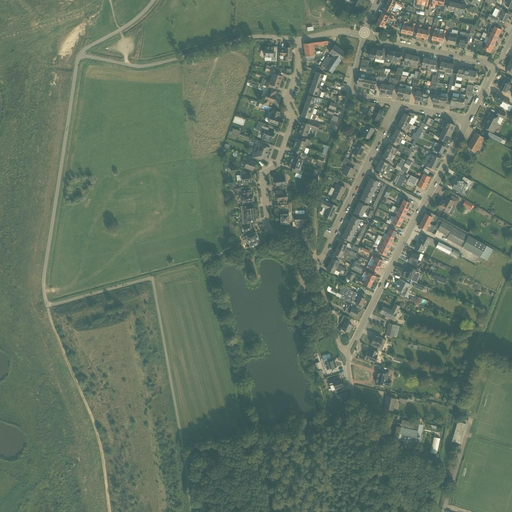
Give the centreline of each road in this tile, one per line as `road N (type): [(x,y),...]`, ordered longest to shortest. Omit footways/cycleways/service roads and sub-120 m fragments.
road 1 (unclassified): [(109,511),(96,428),(43,291),(77,55)]
road 2 (tertiary): [(345,360),(465,120)]
road 3 (residential): [(315,264),(302,242),(272,230),(262,174),(279,159),(293,119),(287,105),(299,39)]
road 4 (residential): [(77,55),(135,66),(259,36),(299,39)]
road 5 (residential): [(315,264),(394,103)]
road 6 (track): [(315,264),(321,176),(350,96)]
road 7 (tertiary): [(407,511),(351,393),(345,360)]
road 8 (residential): [(494,65),(364,35)]
